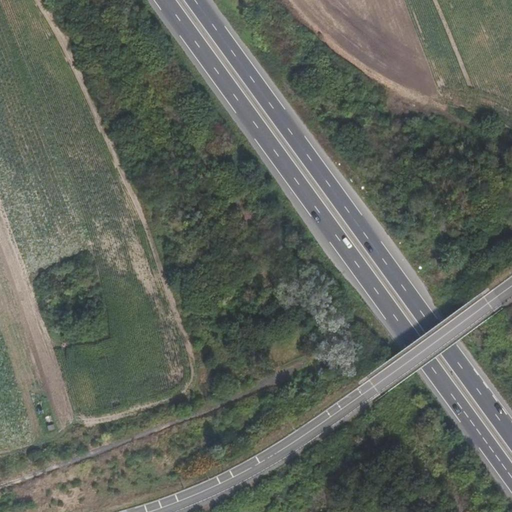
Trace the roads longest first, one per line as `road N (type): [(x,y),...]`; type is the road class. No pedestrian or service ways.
road 1 (motorway): [(164,0),(511,476)]
road 2 (motorway): [(511,435),(195,0)]
road 3 (secondary): [(152,511),(259,468),(511,286)]
